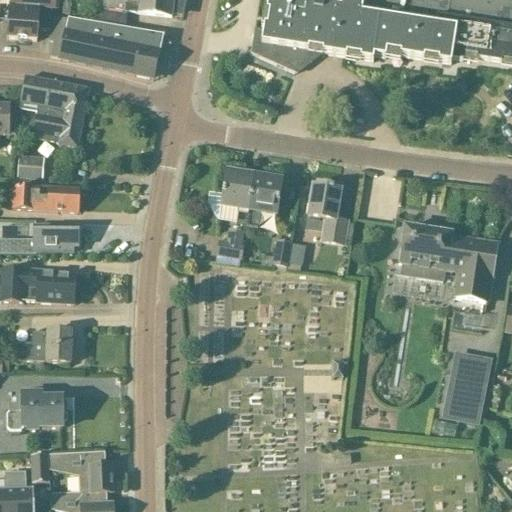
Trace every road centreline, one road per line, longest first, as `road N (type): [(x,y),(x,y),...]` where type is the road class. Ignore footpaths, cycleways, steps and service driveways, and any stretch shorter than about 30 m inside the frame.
road 1 (residential): [(147,511),(148,282),(175,127)]
road 2 (residential): [(175,127),(511,175)]
road 3 (residential): [(0,67),(180,102)]
